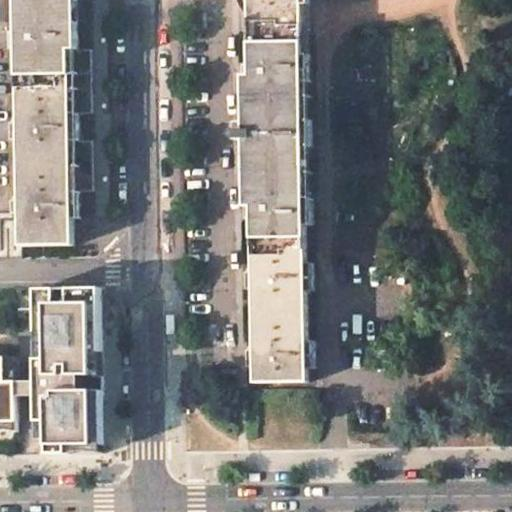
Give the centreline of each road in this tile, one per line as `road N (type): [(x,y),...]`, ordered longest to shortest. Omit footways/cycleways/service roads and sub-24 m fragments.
road 1 (tertiary): [(511,494),(149,499)]
road 2 (unknown): [(221,0),(224,292)]
road 3 (tertiary): [(146,267),(141,0)]
road 4 (tertiary): [(149,499),(146,267)]
road 5 (tertiary): [(149,499),(0,502)]
road 6 (residential): [(146,267),(0,270)]
